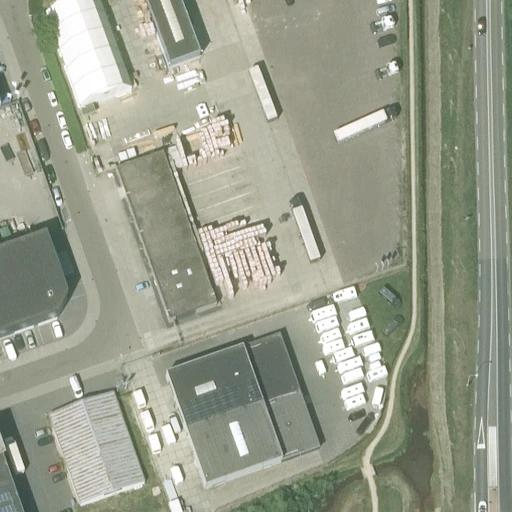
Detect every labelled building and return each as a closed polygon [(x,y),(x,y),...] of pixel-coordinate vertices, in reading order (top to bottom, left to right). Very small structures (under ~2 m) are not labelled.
[(77,112),(133,94),(102,0),(90,0),(46,14),(77,112)] [(142,0),(168,70),(199,59),(177,0),(142,0)] [(168,324),(215,307),(162,155),(114,172),(168,324)] [(45,239),(0,254),(0,340),(56,321),(66,300),(45,239)] [(204,491),(318,451),(298,393),(277,338),(164,378),(204,491)] [(79,508),(143,486),(111,395),(48,417),(79,508)] [(0,511),(16,511),(0,463),(0,511)]
